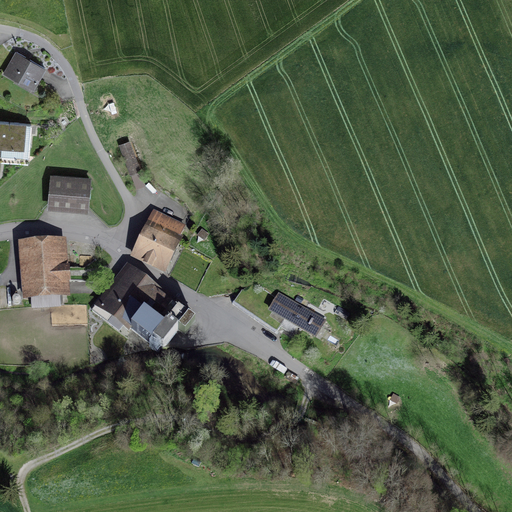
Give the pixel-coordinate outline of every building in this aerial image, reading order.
[(47,67),(17,52),(5,72),(35,88),(47,67)] [(0,119),(0,157),(1,157),(30,160),(32,122),(2,119),(0,119)] [(130,141),(120,145),(132,174),(142,170),(130,141)] [(92,177),(53,174),(50,207),(89,210),(92,177)] [(191,229),(155,213),(134,258),(170,274),(191,229)] [(68,239),(21,242),(25,300),(71,297),(68,239)] [(193,311),(128,265),(99,306),(164,352),(193,311)] [(280,293),(270,312),(317,339),(327,320),(280,293)] [(258,313),(253,321),(260,325),(264,317),(258,313)]
